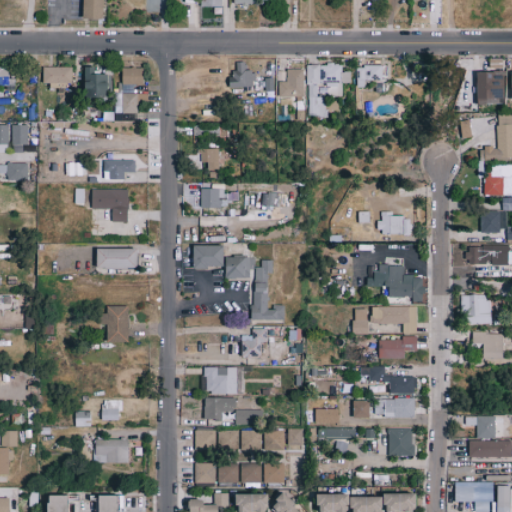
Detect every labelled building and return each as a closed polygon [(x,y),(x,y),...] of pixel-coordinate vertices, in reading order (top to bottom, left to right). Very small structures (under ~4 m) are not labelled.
[(84,0),(84,18),(105,18),(104,0),(84,0)] [(158,0),(149,0),(145,0),(145,10),(159,10),(158,0)] [(232,86),(254,87),(255,71),(245,70),(245,61),(233,61),(232,86)] [(306,117),(325,117),(325,96),(318,96),(318,82),(327,82),(327,96),(342,96),(342,82),(351,82),(351,71),(341,71),(341,64),(307,63),(306,117)] [(382,65),(356,65),(356,86),(365,86),(365,81),(382,81),(382,65)] [(0,66),(0,85),(15,86),(15,78),(8,78),(9,66),(0,66)] [(72,67),(43,66),(43,84),(72,84),(72,67)] [(92,73),(91,66),(85,66),(85,96),(109,96),(109,73),(92,73)] [(143,67),(121,67),(121,84),(143,84),(143,67)] [(278,96),(304,96),(303,68),(285,69),(286,81),(278,81),(278,96)] [(477,70),(476,103),(504,103),(505,71),(477,70)] [(133,84),(116,83),(115,120),(136,120),(137,93),(132,93),(133,84)] [(511,114),(496,114),(497,148),(480,148),(480,159),(511,159),(511,114)] [(11,144),(27,144),(27,124),(11,124),(11,144)] [(220,168),(219,147),(200,148),(201,162),(207,161),(207,169),(220,168)] [(125,178),(125,172),(135,172),(135,159),(104,159),(104,179),(125,178)] [(28,163),(0,162),(0,171),(7,172),(6,179),(27,180),(28,163)] [(68,175),(86,174),(85,162),(68,162),(68,175)] [(483,175),(483,194),(501,194),(502,164),(493,164),(493,175),(483,175)] [(511,197),(511,165),(503,165),(503,194),(509,194),(508,170),(511,170),(511,197)] [(74,202),(83,203),(83,188),(75,188),(74,202)] [(223,188),(200,188),(201,207),(228,207),(228,199),(237,199),(237,192),(223,193),(223,188)] [(111,221),(128,221),(128,189),(92,189),(91,208),(112,208),(111,221)] [(499,211),(480,212),(481,232),(499,232),(499,211)] [(405,215),(381,215),(382,234),(405,233),(405,215)] [(225,266),(225,244),(194,245),(194,267),(225,266)] [(507,264),(507,245),(467,244),(467,264),(507,264)] [(138,267),(138,248),(97,248),(98,268),(138,267)] [(227,256),(227,277),(250,277),(250,256),(227,256)] [(268,272),(273,272),(273,260),(261,260),(261,267),(254,267),(254,319),(283,319),(283,306),(268,306),(268,272)] [(388,296),(412,297),(412,302),(423,303),(424,276),(403,275),(403,265),(376,264),(375,277),(367,277),(366,285),(388,286),(388,296)] [(488,293),(461,294),(462,324),(489,323),(488,293)] [(108,341),(129,341),(128,305),(107,306),(107,313),(98,313),(99,324),(107,323),(108,341)] [(416,305),(371,306),(372,323),(403,322),(403,334),(416,334),(416,305)] [(367,308),(353,308),(353,333),(368,333),(367,308)] [(252,334),(242,335),(242,357),(263,356),(262,342),(266,342),(266,328),(252,328),(252,334)] [(504,332),(471,332),(471,343),(483,344),(482,358),(503,359),(504,332)] [(379,358),(405,357),(405,350),(417,350),(417,335),(400,336),(400,339),(378,339),(379,358)] [(237,366),(205,367),(206,393),(237,393),(237,366)] [(389,393),(415,393),(415,375),(384,375),(384,367),(360,366),(359,375),(368,375),(368,381),(389,381),(389,393)] [(221,411),(235,411),(235,397),(205,397),(204,419),(221,419),(221,411)] [(414,416),(414,398),(374,399),(374,417),(414,416)] [(120,399),(102,400),(102,420),(120,419),(120,399)] [(353,417),(369,417),(368,400),(352,400),(353,417)] [(316,423),(338,422),(338,408),(315,408),(316,423)] [(260,409),(235,409),(235,423),(260,423),(260,409)] [(75,425),(89,425),(89,411),(75,411),(75,425)] [(475,438),(495,437),(494,412),(464,413),(464,425),(475,424),(475,438)] [(355,437),(355,427),(317,428),(317,438),(355,437)] [(302,428),(287,428),(287,444),(302,444),(302,428)] [(412,428),(388,428),(388,456),(412,456),(412,428)] [(1,447),(17,447),(16,429),(0,430),(1,447)] [(195,429),(194,450),(213,450),(214,430),(195,429)] [(215,450),(260,450),(260,429),(238,430),(238,429),(215,430),(215,450)] [(284,429),(263,429),(262,449),(284,449),(284,429)] [(95,438),(95,462),(127,462),(127,438),(95,438)] [(511,440),(468,440),(469,457),(511,456),(511,440)] [(0,447),(0,473),(8,473),(7,447),(0,447)] [(194,463),(195,482),(214,482),(214,462),(194,463)] [(217,482),(237,482),(237,462),(217,462),(217,482)] [(260,482),(261,463),(240,462),(240,482),(260,482)] [(263,482),(283,483),(284,463),(263,462),(263,482)] [(500,486),(500,490),(501,490),(511,490),(511,511),(499,511),(499,506),(455,506),(454,486),(500,486)] [(228,493),(214,492),(214,505),(205,504),(205,499),(191,499),(190,511),(219,511),(219,505),(228,505),(228,493)] [(273,503),(281,511),(304,511),(286,492),(273,503)] [(269,511),(270,494),(239,493),(238,511),(269,511)] [(350,511),(351,494),(321,494),(320,511),(350,511)] [(70,511),(71,495),(51,495),(51,511),(70,511)] [(101,511),(121,511),(121,495),(101,495),(101,511)] [(418,511),(418,495),(354,495),(353,511),(381,511),(382,507),(388,507),(388,511),(418,511)] [(0,511),(9,511),(9,497),(0,497),(0,511)]
